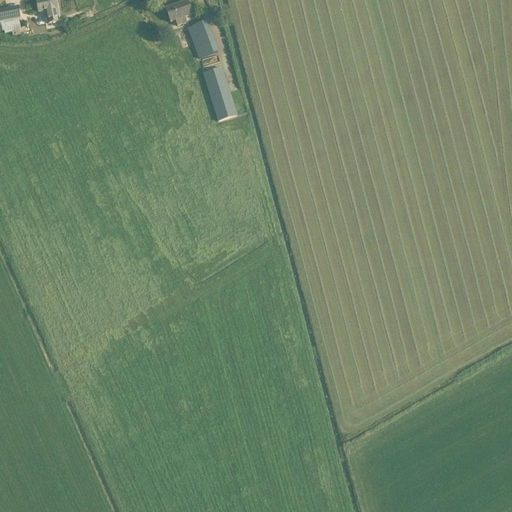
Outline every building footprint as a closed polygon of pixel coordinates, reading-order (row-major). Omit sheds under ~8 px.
[(58,22),(56,10),(57,9),(55,0),(43,0),(36,2),(38,13),(45,12),(48,24),(58,22)] [(175,22),(177,27),(187,24),(185,18),(191,16),(186,2),(166,9),(171,23),(175,22)] [(0,31),(2,31),(3,35),(21,32),(18,20),(21,19),(18,7),(0,10),(0,31)] [(207,21),(187,29),(199,60),(219,52),(207,21)] [(221,69),(220,63),(203,68),(204,74),(203,74),(218,123),(237,117),(222,68),(221,69)]
